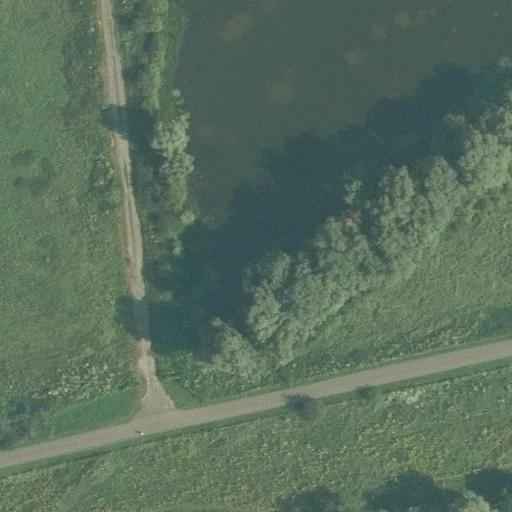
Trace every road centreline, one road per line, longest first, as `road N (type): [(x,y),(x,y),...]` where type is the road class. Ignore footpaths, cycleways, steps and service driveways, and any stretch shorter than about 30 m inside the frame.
road 1 (unclassified): [(0,459),(511,347)]
road 2 (track): [(154,422),(106,0)]
